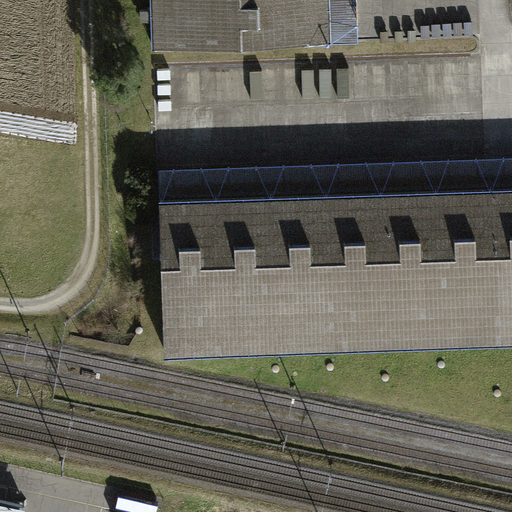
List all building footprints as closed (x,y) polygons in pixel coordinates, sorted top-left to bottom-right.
[(329,0),(152,0),(154,45),(331,39),(329,0)] [(331,0),(333,35),(359,34),(357,0),(331,0)] [(445,87),(476,85),(475,54),(443,56),(445,87)] [(511,182),(160,197),(166,351),(511,337),(511,182)] [(0,511),(27,511),(29,508),(0,501),(0,511)]
